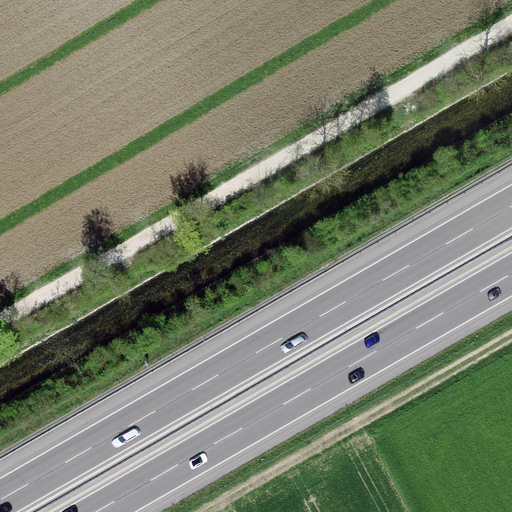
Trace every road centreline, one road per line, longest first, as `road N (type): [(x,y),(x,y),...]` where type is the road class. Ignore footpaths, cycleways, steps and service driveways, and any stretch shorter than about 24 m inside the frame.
road 1 (track): [(0,319),(511,21)]
road 2 (motorway): [(511,205),(0,499)]
road 3 (motorway): [(95,511),(511,273)]
road 4 (track): [(203,511),(511,335)]
